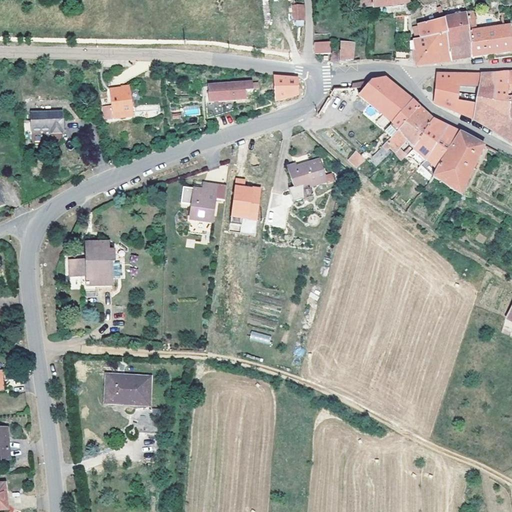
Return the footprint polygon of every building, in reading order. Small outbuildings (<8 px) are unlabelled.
[(408,0),(357,0),(356,13),(373,15),(409,7),(408,0)] [(303,22),(303,6),(293,6),(294,22),(303,22)] [(476,33),(475,20),(474,14),(468,15),(470,34),(476,33)] [(473,59),(470,34),(468,15),(446,20),(449,37),(453,63),(463,61),(473,59)] [(446,20),(419,27),(420,41),(449,37),(446,20)] [(470,34),(473,59),(493,56),(511,52),(511,41),(510,27),(476,33),(470,34)] [(435,66),(453,63),(449,37),(420,41),(414,42),(415,53),(414,53),(416,68),(424,67),(435,66)] [(409,62),(409,39),(395,39),(396,61),(409,62)] [(330,45),(315,44),(316,55),(330,56),(330,45)] [(341,45),(341,56),(340,65),(353,63),(354,45),(341,45)] [(340,65),(341,56),(330,56),(330,65),(340,65)] [(502,75),(494,76),(491,102),(509,104),(509,99),(511,92),(509,92),(509,75),(502,75)] [(478,101),(481,77),(438,76),(436,105),(475,121),(478,101)] [(482,76),(481,77),(478,101),(491,102),(494,76),(482,76)] [(299,82),(275,80),(276,105),(299,98),(299,82)] [(387,82),(374,85),(362,99),(394,126),(414,104),(387,82)] [(254,83),(209,87),(211,104),(208,104),(209,121),(237,112),(236,102),(248,101),(247,93),(255,92),(254,83)] [(103,121),(134,118),(131,89),(122,90),(122,92),(110,93),(111,107),(102,108),(103,121)] [(511,120),(509,121),(509,104),(491,102),(478,101),(475,121),(511,142),(511,120)] [(422,111),(414,104),(394,126),(382,138),(389,145),(422,111)] [(199,105),(185,107),(186,116),(201,114),(199,105)] [(414,151),(436,124),(422,111),(389,145),(371,165),(378,172),(395,154),(397,156),(399,154),(408,142),(414,151)] [(31,134),(62,132),(61,114),(30,115),(31,134)] [(437,173),(461,137),(448,130),(436,124),(414,151),(437,173)] [(460,197),(486,150),(473,143),(461,137),(437,173),(432,180),(460,197)] [(356,150),(347,160),(356,169),(365,160),(356,150)] [(406,161),(399,154),(397,156),(396,158),(403,165),(406,161)] [(310,187),(322,183),(326,182),(324,175),(320,161),(296,169),(295,165),(286,167),(293,188),(288,189),(292,203),(313,196),(310,187)] [(261,187),(245,185),(246,179),(235,177),(229,231),(255,234),(261,187)] [(226,188),(208,186),(207,193),(201,192),(183,190),(181,206),(192,208),(191,223),(212,225),(215,202),(224,203),(226,188)] [(211,234),(212,225),(191,223),(189,231),(211,234)] [(70,266),(70,271),(71,282),(87,282),(87,291),(116,290),(116,268),(121,268),(121,254),(109,254),(109,247),(86,248),(86,266),(70,266)] [(71,282),(70,271),(70,266),(65,266),(66,271),(66,295),(87,295),(87,291),(87,282),(71,282)] [(251,332),(250,340),(269,343),(271,335),(251,332)] [(106,406),(135,407),(147,407),(149,382),(107,380),(106,406)] [(0,462),(6,462),(9,462),(6,431),(0,431),(0,462)]
